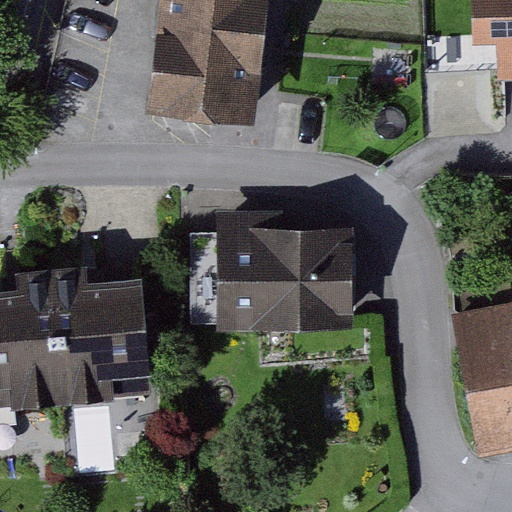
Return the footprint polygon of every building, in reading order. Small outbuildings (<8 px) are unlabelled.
[(273,0),(160,0),(151,84),(261,97),(273,0)] [(511,0),(503,0),(506,70),(511,69),(511,0)] [(353,219),(223,226),(228,323),(358,315),(353,219)] [(147,276),(0,290),(0,403),(158,388),(147,276)] [(511,306),(462,315),(485,450),(511,445),(511,306)]
